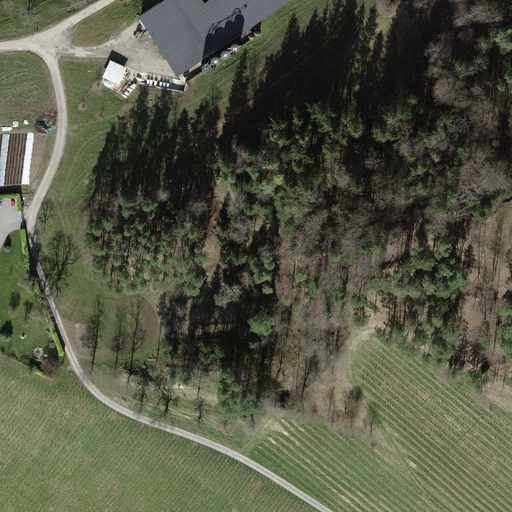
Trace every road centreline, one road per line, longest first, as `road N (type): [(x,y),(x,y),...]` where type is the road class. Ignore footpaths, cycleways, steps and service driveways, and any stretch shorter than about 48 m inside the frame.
road 1 (track): [(327,511),(250,462),(98,394),(64,343),(34,256),(32,218)]
road 2 (track): [(448,511),(412,481),(353,386),(347,356),(354,340),(370,329),(394,336),(511,421)]
